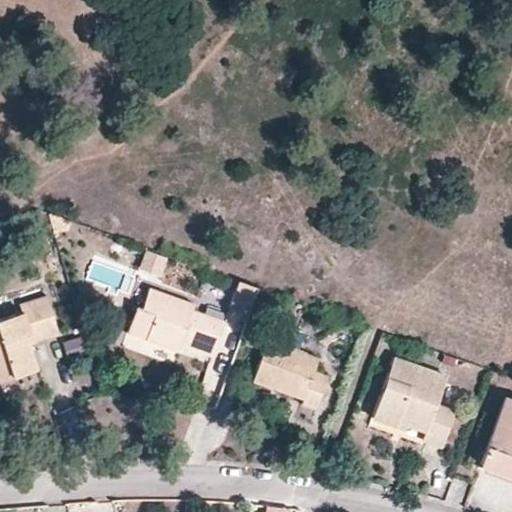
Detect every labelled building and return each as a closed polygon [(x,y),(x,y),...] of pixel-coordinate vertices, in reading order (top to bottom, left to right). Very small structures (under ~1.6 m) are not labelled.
[(159,274),(165,258),(147,251),(141,268),(159,274)] [(250,314),(259,289),(238,281),(229,307),(250,314)] [(213,357),(225,322),(192,310),(194,304),(149,288),(141,309),(136,307),(127,333),(178,351),(180,345),(184,332),(194,336),(190,349),(213,357)] [(36,369),(27,343),(58,334),(47,296),(20,304),(22,312),(0,319),(0,380),(14,376),(13,373),(24,369),(25,373),(36,369)] [(190,349),(194,336),(184,332),(180,345),(190,349)] [(87,353),(81,336),(64,342),(70,358),(87,353)] [(328,376),(314,372),(319,358),(267,339),(253,381),(303,399),(301,404),(316,409),(328,376)] [(449,363),(452,355),(442,351),(439,359),(449,363)] [(433,401),(443,373),(390,353),(368,414),(392,422),(394,418),(402,420),(422,428),(419,436),(438,443),(452,408),(433,401)] [(511,473),(511,397),(501,393),(477,461),(511,473)] [(286,511),(287,506),(264,503),(262,511),(286,511)]
